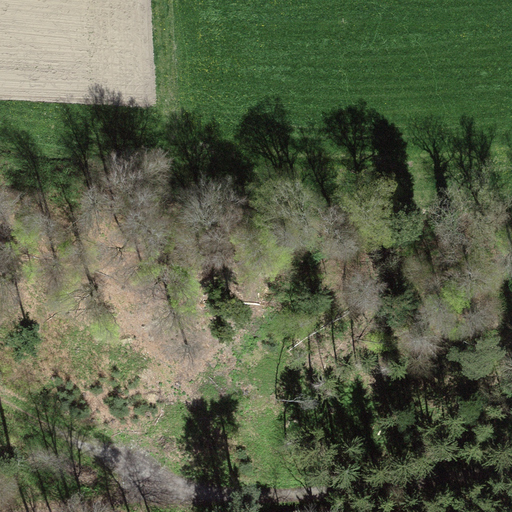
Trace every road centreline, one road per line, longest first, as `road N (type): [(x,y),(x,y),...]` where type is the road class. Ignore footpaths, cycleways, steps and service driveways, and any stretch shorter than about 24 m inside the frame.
road 1 (track): [(0,398),(145,478),(389,494),(511,469)]
road 2 (track): [(511,197),(339,205),(194,150),(155,80),(155,0)]
